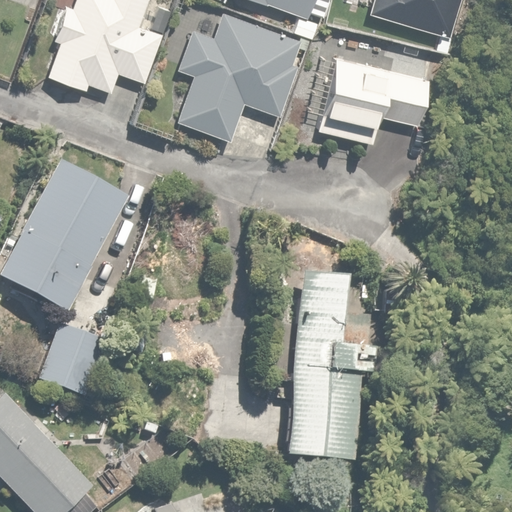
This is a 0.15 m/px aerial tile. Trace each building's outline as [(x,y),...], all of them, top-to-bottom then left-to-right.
[(137,24),(145,0),(76,0),(74,8),(65,5),(53,38),(60,41),(46,78),(86,92),(89,83),(112,91),(119,74),(142,82),(160,32),(137,24)] [(250,0),(294,16),(290,28),(311,36),(317,20),(306,16),(311,0),(250,0)] [(372,0),(370,13),(442,36),(453,0),(372,0)] [(303,39),(221,12),(213,38),(190,30),(178,68),(189,72),(173,120),(229,139),(241,101),(278,113),(303,39)] [(416,124),(428,76),(331,54),(313,130),(373,144),(380,116),(416,124)] [(125,196),(58,159),(0,266),(0,280),(61,314),(125,196)] [(342,274),(301,270),(284,456),(356,463),(370,313),(338,310),(342,274)] [(98,339),(54,325),(37,380),(81,394),(98,339)] [(0,481),(26,511),(87,511),(99,502),(4,394),(0,397),(0,481)] [(178,511),(176,501),(153,507),(155,511),(152,511),(178,511)]
